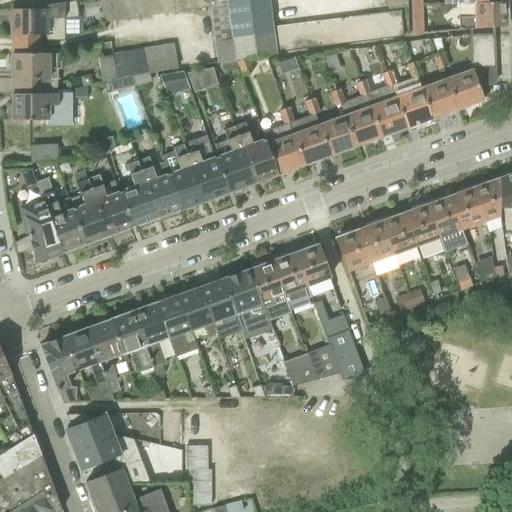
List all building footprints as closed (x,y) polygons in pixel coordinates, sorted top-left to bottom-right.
[(100,0),(104,22),(116,20),(112,0),(100,0)] [(128,19),(124,0),(112,0),(116,20),(128,19)] [(137,0),(124,0),(128,19),(140,17),(137,0)] [(149,0),(137,0),(140,17),(151,15),(149,0)] [(161,0),(149,0),(151,15),(163,14),(161,0)] [(161,0),(163,14),(175,12),(173,0),(161,0)] [(173,0),(175,12),(187,10),(185,0),(173,0)] [(185,0),(187,10),(199,9),(197,0),(185,0)] [(197,0),(199,9),(209,7),(211,7),(209,0),(197,0)] [(209,0),(211,7),(209,7),(211,17),(214,42),(215,42),(233,39),(227,0),(209,0)] [(269,0),(227,0),(233,39),(272,33),(272,27),(273,27),(269,0)] [(409,7),(408,0),(386,0),(388,10),(409,7)] [(77,18),(75,2),(45,6),(45,10),(12,10),(12,36),(45,36),(45,41),(62,41),(62,20),(77,18)] [(469,17),(469,18),(460,17),(460,30),(470,30),(507,26),(507,3),(474,4),(475,17),(469,17)] [(423,34),(422,6),(414,7),(415,35),(423,34)] [(401,11),(377,14),(381,40),(404,38),(401,11)] [(381,40),(377,14),(366,16),(369,42),(381,40)] [(369,42),(366,16),(354,17),(357,43),(369,42)] [(357,43),(354,17),(342,19),(346,44),(357,43)] [(333,46),(346,44),(342,19),(331,20),(333,46)] [(331,20),(319,21),(322,47),(333,46),(331,20)] [(322,47),(319,21),(308,23),(311,48),(322,47)] [(311,48),(308,23),(296,24),(299,49),(311,48)] [(299,49),(296,24),(284,26),(288,51),(299,49)] [(275,52),(288,51),(284,26),(273,27),(272,27),(272,33),(275,52)] [(218,63),(220,62),(234,61),(236,60),(247,59),(276,56),(275,52),(272,33),(233,39),(215,42),(218,63)] [(494,51),(494,37),(468,38),(469,53),(494,51)] [(174,45),(161,47),(165,71),(178,69),(174,45)] [(161,47),(147,49),(151,74),(165,71),(161,47)] [(147,49),(134,51),(137,76),(150,74),(151,74),(147,49)] [(323,54),(326,65),(338,61),(334,50),(323,54)] [(134,51),(124,53),(127,78),(132,77),(135,85),(136,87),(152,82),(150,74),(137,76),(134,51)] [(494,51),(469,53),(470,68),(495,67),(494,51)] [(437,70),(449,66),(444,52),(432,56),(437,70)] [(127,78),(124,53),(112,54),(113,56),(118,80),(127,78)] [(61,54),(48,55),(48,54),(12,54),(12,57),(10,60),(10,65),(12,68),(12,94),(56,94),(56,69),(61,69),(61,54)] [(252,72),(247,59),(236,60),(239,67),(242,76),(252,72)] [(236,60),(234,61),(220,62),(223,71),(239,67),(236,60)] [(412,80),(417,78),(423,75),(418,61),(406,65),(411,79),(412,80)] [(495,67),(470,68),(470,72),(473,70),(480,89),(495,83),(495,67)] [(396,98),(407,128),(432,119),(421,89),(417,78),(412,80),(411,79),(397,84),(392,70),(381,75),(386,89),(392,87),(396,98)] [(447,80),(458,110),(484,100),(480,89),(473,70),(470,72),(447,80)] [(194,93),(202,90),(196,72),(187,74),(194,93)] [(176,94),(169,74),(160,76),(167,96),(176,94)] [(81,77),(83,87),(83,88),(87,87),(93,85),(91,75),(81,77)] [(127,78),(118,80),(120,89),(135,85),(132,77),(127,78)] [(372,94),(367,80),(353,85),(358,99),(372,94)] [(432,119),(458,110),(447,80),(421,89),(432,119)] [(88,89),(87,87),(83,88),(83,87),(72,87),(72,98),(88,98),(88,89)] [(340,89),(330,93),(335,107),(345,103),(340,89)] [(56,94),(12,94),(12,106),(9,108),(9,115),(12,117),(13,120),(47,121),(48,107),(70,106),(70,94),(56,94)] [(310,116),(315,114),(320,112),(315,98),(304,102),(310,116)] [(407,128),(396,98),(370,108),(381,138),(407,128)] [(284,126),(289,124),(295,121),(289,107),(278,112),(284,126)] [(344,117),(355,147),(381,138),(370,108),(344,117)] [(304,165),(329,156),(318,126),(319,126),(315,114),(310,116),(295,121),(289,124),(294,135),(293,136),(304,165)] [(318,126),(329,156),(355,147),(344,117),(319,126),(318,126)] [(244,123),(234,126),(255,182),(263,179),(264,182),(274,178),(274,176),(278,175),(266,145),(267,145),(265,140),(252,145),(244,123)] [(229,192),(232,191),(236,190),(236,192),(247,188),(246,186),(255,182),(234,126),(223,131),(226,140),(214,144),(218,157),(216,158),(229,192)] [(278,175),(304,165),(293,136),(267,145),(266,145),(278,175)] [(223,195),(227,193),(229,192),(216,158),(215,158),(209,141),(196,146),(194,141),(183,145),(204,202),(213,198),(213,200),(224,196),(223,195)] [(61,160),(60,143),(30,145),(31,161),(61,160)] [(181,210),(185,208),(186,211),(197,207),(196,204),(204,202),(183,145),(173,148),(175,152),(161,156),(164,163),(181,210)] [(134,227),(137,226),(139,225),(140,228),(148,225),(150,221),(158,218),(141,171),(138,161),(126,166),(134,188),(121,192),(134,227)] [(178,214),(177,211),(181,210),(164,163),(141,171),(158,218),(166,215),(170,217),(178,214)] [(76,174),(79,183),(76,184),(81,195),(69,199),(68,200),(84,245),(89,243),(90,246),(99,243),(101,239),(108,236),(88,179),(84,171),(76,174)] [(499,208),(511,209),(511,172),(511,173),(508,176),(500,179),(499,205),(499,208)] [(127,229),(131,228),(134,227),(121,192),(106,198),(98,176),(88,179),(108,236),(116,233),(120,235),(128,232),(127,229)] [(472,186),(485,222),(500,217),(499,208),(499,205),(500,179),(487,183),(486,181),(472,186)] [(44,202),(62,253),(71,250),(74,252),(82,249),(82,245),(84,245),(68,200),(69,199),(69,198),(56,202),(52,192),(46,182),(37,185),(44,202)] [(449,197),(462,231),(485,222),(472,186),(456,192),(457,195),(449,197)] [(462,231),(449,197),(442,200),(441,197),(426,202),(440,239),(444,249),(466,241),(462,231)] [(49,259),(49,258),(62,253),(44,202),(24,210),(26,221),(24,225),(25,231),(29,234),(34,259),(35,260),(36,262),(37,263),(38,263),(39,264),(40,264),(42,264),(43,264),(44,264),(45,263),(46,262),(47,262),(48,261),(48,260),(49,259)] [(412,211),(404,214),(417,247),(440,239),(426,202),(411,208),(412,211)] [(380,219),(394,255),(417,247),(404,214),(397,216),(396,213),(380,219)] [(359,230),(371,263),(394,255),(380,219),(366,224),(367,227),(359,230)] [(336,239),(348,271),(371,263),(359,230),(352,233),(351,230),(339,234),(341,237),(336,239)] [(330,278),(318,245),(314,247),(313,244),(301,248),(302,251),(295,254),(307,286),(330,278)] [(288,306),(311,298),(307,286),(295,254),(288,256),(286,253),(270,259),(283,294),(284,294),(288,306)] [(291,313),(288,306),(284,294),(283,294),(270,259),(256,264),(257,267),(248,271),(261,302),(262,302),(269,321),(291,313)] [(495,278),(504,276),(504,272),(503,266),(493,268),(495,276),(495,278)] [(272,330),(269,321),(262,302),(261,302),(248,271),(239,274),(236,272),(230,274),(229,278),(221,280),(233,314),(251,308),(260,334),(272,330)] [(472,285),(467,272),(455,276),(460,289),(472,285)] [(239,331),(233,314),(221,280),(218,281),(217,279),(205,283),(206,285),(199,287),(200,288),(216,334),(217,334),(219,339),(239,331)] [(441,293),(437,281),(430,283),(434,295),(441,293)] [(207,337),(216,334),(200,288),(196,289),(195,286),(183,291),(184,293),(178,295),(178,296),(190,331),(190,330),(203,326),(207,337)] [(420,290),(408,294),(414,308),(425,304),(420,290)] [(156,304),(168,338),(168,339),(175,358),(197,351),(194,342),(195,342),(190,330),(190,331),(178,296),(175,297),(174,294),(161,299),(162,301),(156,303),(156,304)] [(414,308),(408,294),(395,298),(400,313),(414,308)] [(384,298),(375,302),(381,318),(390,315),(384,298)] [(349,330),(343,314),(328,320),(328,318),(322,301),(314,304),(327,339),(348,331),(348,330),(349,330)] [(157,342),(168,338),(156,304),(154,305),(150,303),(144,305),(143,309),(134,312),(154,368),(165,364),(157,342)] [(114,316),(113,320),(110,320),(123,354),(132,351),(140,373),(154,368),(134,312),(123,316),(120,314),(114,316)] [(109,359),(123,354),(110,320),(107,321),(106,319),(97,322),(96,326),(88,328),(109,383),(117,380),(109,359)] [(97,387),(86,391),(90,401),(115,401),(109,383),(88,328),(80,332),(76,330),(68,333),(69,335),(64,337),(77,371),(90,366),(97,387)] [(365,376),(348,331),(327,339),(329,345),(339,374),(342,380),(365,376)] [(76,401),(77,388),(68,388),(64,375),(77,371),(64,337),(60,339),(59,336),(51,339),(49,343),(41,346),(63,402),(76,401)] [(307,353),(317,380),(339,374),(329,345),(307,353)] [(11,374),(5,359),(0,347),(0,391),(5,400),(8,406),(6,407),(8,410),(7,410),(10,416),(11,415),(18,428),(29,422),(11,374)] [(231,398),(240,397),(235,385),(227,388),(231,398)] [(260,386),(259,385),(252,387),(256,397),(264,397),(260,386)] [(206,398),(216,398),(211,386),(203,389),(206,398)] [(292,387),(260,386),(264,397),(265,397),(293,398),(293,387),(292,387)] [(151,400),(164,399),(160,387),(154,389),(150,395),(151,400)] [(73,426),(68,428),(76,449),(115,434),(107,413),(92,419),(90,414),(69,414),(73,426)] [(11,415),(10,416),(0,421),(0,434),(2,438),(3,438),(18,428),(11,415)] [(33,434),(29,422),(18,428),(3,438),(10,449),(33,434)] [(0,480),(41,455),(33,434),(10,449),(0,454),(0,480)] [(84,470),(116,457),(121,468),(132,464),(127,452),(122,454),(115,434),(76,449),(84,470)] [(15,511),(54,488),(41,455),(0,480),(0,511),(15,511)] [(120,469),(86,482),(97,511),(165,511),(158,491),(133,501),(126,484),(120,469)] [(58,511),(62,510),(54,488),(15,511),(58,511)] [(179,499),(179,511),(187,511),(187,499),(179,499)] [(241,511),(243,511),(241,504),(240,502),(214,509),(214,511),(241,511)]
